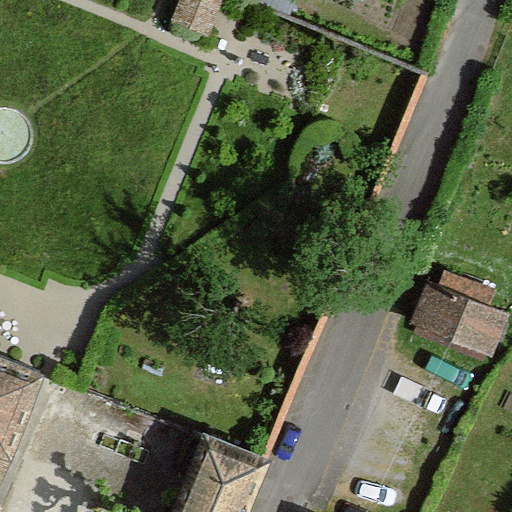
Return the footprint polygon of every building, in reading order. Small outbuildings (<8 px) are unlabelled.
[(180,0),(174,15),(203,28),(215,0),(180,0)] [(432,285),(420,317),(490,345),(503,313),(432,285)] [(0,438),(9,442),(38,372),(0,356),(0,438)] [(203,434),(171,511),(242,511),(264,458),(203,434)] [(0,461),(9,442),(0,438),(0,461)]
